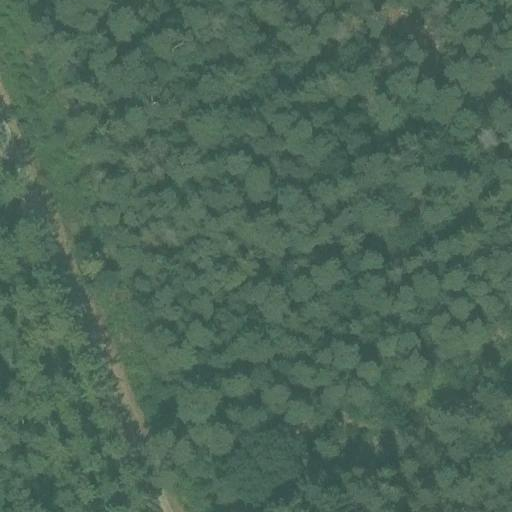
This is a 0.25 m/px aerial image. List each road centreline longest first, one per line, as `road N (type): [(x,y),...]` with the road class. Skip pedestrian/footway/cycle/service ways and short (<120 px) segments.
road 1 (track): [(0,133),(159,511)]
road 2 (track): [(244,511),(511,383)]
